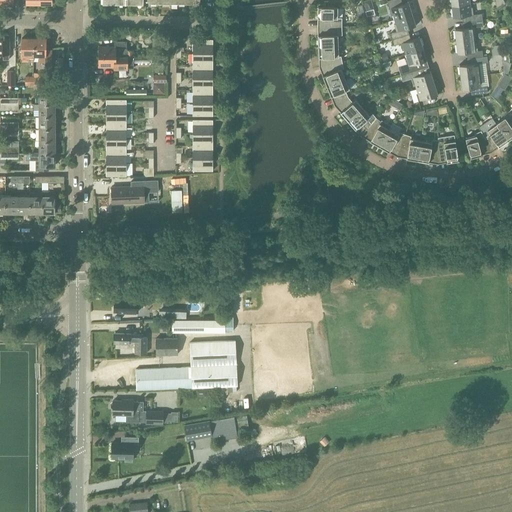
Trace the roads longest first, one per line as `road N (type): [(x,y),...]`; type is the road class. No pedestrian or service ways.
road 1 (residential): [(467,173),(394,169),(336,130),(307,73),(306,0)]
road 2 (residential): [(77,234),(77,20)]
road 3 (unclassified): [(76,511),(77,315)]
road 4 (residential): [(467,173),(429,0)]
road 5 (residential): [(161,171),(171,21)]
